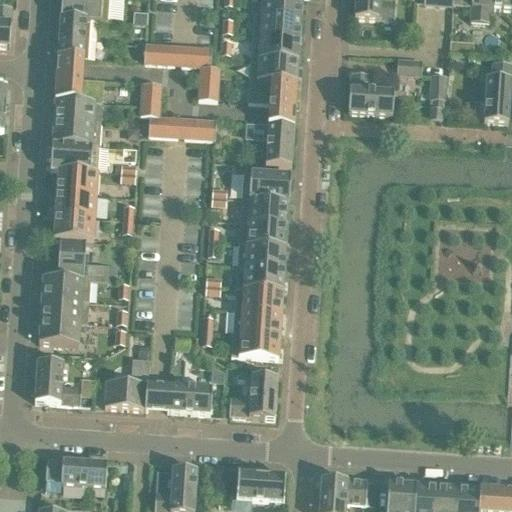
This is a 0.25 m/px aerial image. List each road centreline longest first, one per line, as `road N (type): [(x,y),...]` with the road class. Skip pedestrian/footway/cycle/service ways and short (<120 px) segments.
road 1 (residential): [(328,0),(296,453)]
road 2 (residential): [(39,70),(17,436)]
road 3 (residential): [(17,436),(296,453)]
road 4 (residential): [(309,463),(511,476)]
